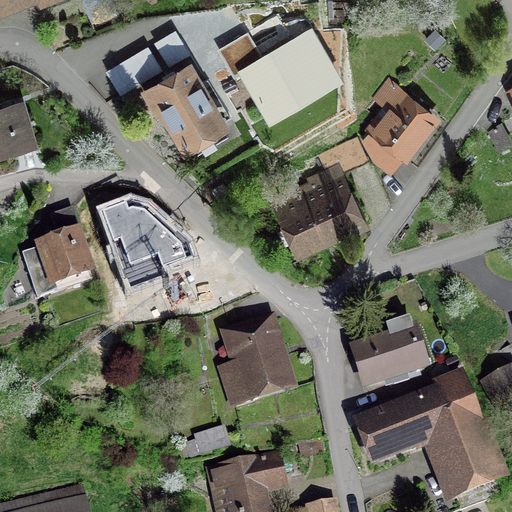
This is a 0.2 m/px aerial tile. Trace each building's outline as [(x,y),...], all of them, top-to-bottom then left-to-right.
[(0,0),(0,10),(1,14),(42,0),(0,0)] [(262,108),(331,68),(310,33),(242,73),(262,108)] [(185,39),(166,50),(172,61),(191,50),(185,39)] [(153,57),(115,76),(122,91),(161,72),(153,57)] [(229,127),(191,66),(151,91),(189,152),(229,127)] [(431,121),(397,94),(358,145),(392,171),(431,121)] [(24,98),(0,104),(0,153),(37,144),(24,98)] [(511,141),(500,123),(486,132),(498,150),(511,141)] [(372,223),(346,169),(285,199),(305,239),(349,217),(356,231),(372,223)] [(59,242),(27,253),(41,294),(93,278),(70,208),(51,215),(59,242)] [(406,370),(424,364),(409,318),(386,325),(390,339),(355,350),(366,383),(388,375),(391,386),(409,380),(406,370)] [(276,320),(233,333),(244,368),(227,373),(237,404),(297,386),(276,320)] [(511,365),(490,377),(502,400),(511,394),(511,365)] [(434,387),(354,419),(372,464),(428,442),(450,498),(507,475),(463,366),(431,379),(434,387)] [(282,458),(215,473),(223,511),(266,511),(262,492),(289,487),(282,458)] [(89,511),(86,497),(17,511),(89,511)] [(335,511),(332,497),(302,504),(303,511),(335,511)]
